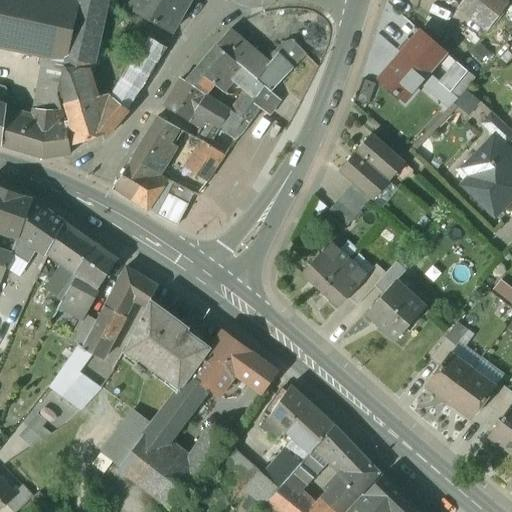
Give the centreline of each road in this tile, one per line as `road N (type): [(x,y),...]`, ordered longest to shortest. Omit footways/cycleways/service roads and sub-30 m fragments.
road 1 (secondary): [(480,511),(220,288)]
road 2 (tertiary): [(220,288),(315,135),(355,14)]
road 3 (secondary): [(220,288),(82,200),(0,167)]
road 4 (residential): [(217,0),(97,177)]
